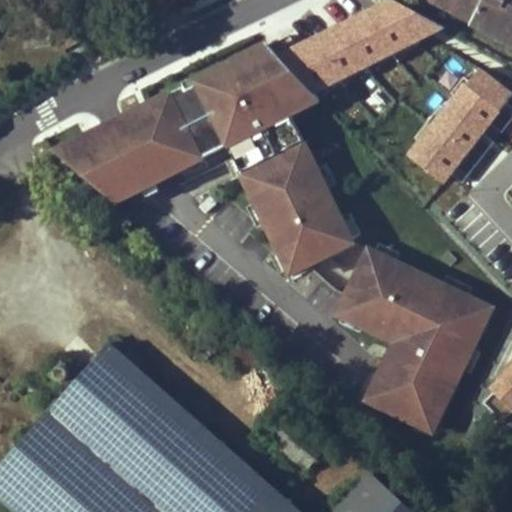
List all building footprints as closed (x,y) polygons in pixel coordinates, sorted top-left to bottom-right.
[(394,0),(384,0),(279,52),(316,93),(446,28),(394,0)] [(511,0),(429,0),(473,22),(474,25),(511,45),(511,0)] [(90,43),(70,53),(76,64),(95,55),(90,43)] [(231,144),(296,269),(356,237),(291,111),(320,97),(316,93),(279,52),(274,47),(55,150),(110,197),(231,144)] [(511,93),(479,68),(409,157),(445,185),(511,99),(511,93)] [(469,356),(492,307),(370,248),(340,310),(390,334),(393,328),(408,335),(397,360),(390,357),(370,398),(424,424),(428,417),(438,422),(464,366),(458,363),(462,352),(469,356)] [(60,284),(50,293),(96,343),(106,334),(60,284)] [(111,328),(119,319),(92,293),(83,302),(111,328)] [(412,511),(370,474),(335,511),(302,511),(112,343),(0,467),(0,499),(14,511),(412,511)] [(51,375),(63,387),(76,373),(63,362),(51,375)] [(511,365),(489,389),(511,411),(511,365)] [(290,416),(272,436),(307,467),(325,447),(290,416)]
